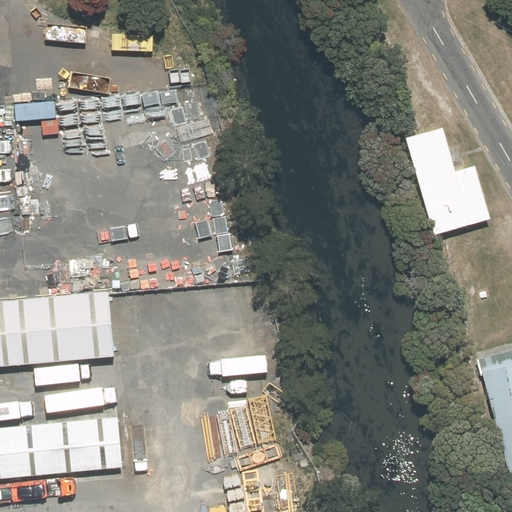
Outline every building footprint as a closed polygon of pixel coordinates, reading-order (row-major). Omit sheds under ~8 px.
[(405,140),(433,237),(490,221),(474,167),(455,173),(443,128),(405,140)] [(245,285),(205,292),(210,328),(231,325),(233,340),(253,337),(245,285)] [(0,367),(116,357),(110,292),(0,302),(0,367)] [(511,350),(477,360),(511,490),(511,350)] [(0,479),(124,468),(119,418),(0,428),(0,479)]
